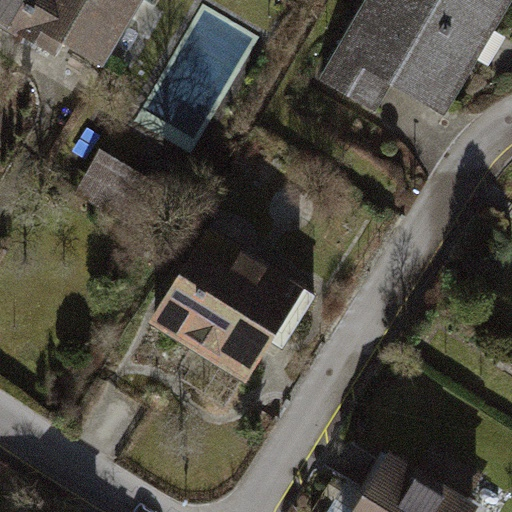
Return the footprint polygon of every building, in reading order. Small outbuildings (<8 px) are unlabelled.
[(142,0),(150,0),(162,6),(165,0),(0,0),(0,16),(57,50),(65,37),(107,62),(142,0)] [(448,109),(511,4),(511,0),(373,0),(325,78),(379,111),(399,79),(448,109)] [(162,189),(106,155),(90,181),(146,215),(162,189)] [(218,233),(161,324),(251,381),(286,327),(296,333),(319,296),(218,233)] [(420,470),(397,456),(363,511),(475,511),(478,508),(469,502),(485,475),(435,445),(420,470)]
